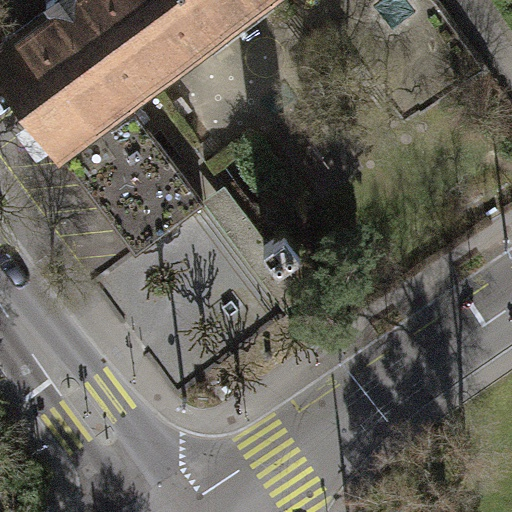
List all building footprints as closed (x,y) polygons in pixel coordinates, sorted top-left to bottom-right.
[(129,102),(187,59),(154,16),(170,4),(166,0),(49,0),(46,2),(50,7),(0,44),(0,74),(60,154),(61,154),(129,102)] [(166,0),(170,4),(154,16),(187,59),(265,0),(166,0)] [(205,202),(129,102),(61,154),(136,253),(205,202)] [(225,182),(203,199),(285,308),(307,291),(284,260),(281,262),(266,242),(269,239),(225,182)] [(269,239),(266,242),(281,262),(284,260),(302,247),(287,226),(269,239)]
